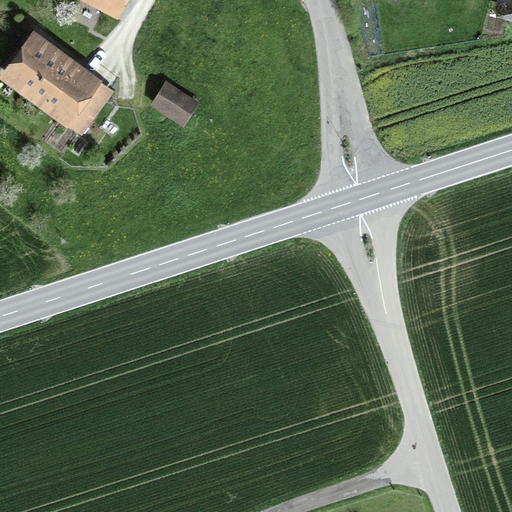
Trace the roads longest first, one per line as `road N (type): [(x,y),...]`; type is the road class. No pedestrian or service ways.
road 1 (secondary): [(357,200),(0,316)]
road 2 (unclassified): [(448,511),(357,200)]
road 3 (residential): [(320,0),(357,200)]
road 4 (secondary): [(511,150),(357,200)]
